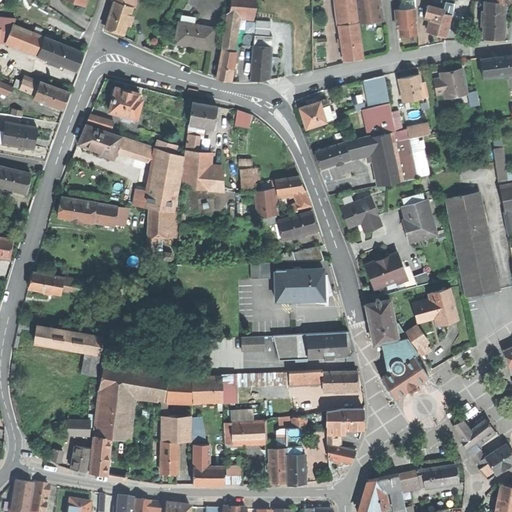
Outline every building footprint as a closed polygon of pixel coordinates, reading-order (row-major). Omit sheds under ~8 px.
[(115,30),(125,33),(134,5),(132,4),(116,0),(114,0),(106,28),(115,30)] [(230,0),(229,14),(238,15),(249,17),(254,17),(255,0),(230,0)] [(340,0),(343,24),(358,22),(354,0),(340,0)] [(356,0),(359,23),(381,20),(378,0),(356,0)] [(409,34),(419,33),(415,0),(404,0),(405,0),(402,2),(401,4),(400,6),(400,8),(396,8),(398,22),(400,22),(401,35),(409,34)] [(494,38),(504,38),(505,2),(492,1),(485,1),(484,38),(494,38)] [(437,33),(446,36),(451,16),(453,16),(454,11),(445,9),(445,10),(428,5),(426,14),(432,16),(428,30),(437,33)] [(222,48),(233,50),(238,15),(229,14),(226,14),(222,48)] [(181,15),(180,21),(196,24),(197,18),(181,15)] [(0,41),(7,42),(13,26),(15,21),(0,18),(0,22),(0,41)] [(179,20),(175,43),(184,45),(192,46),(192,45),(212,48),(215,27),(196,24),(180,21),(179,20)] [(353,58),(363,57),(358,22),(343,24),(339,24),(344,60),(353,58)] [(7,42),(39,54),(45,38),(13,26),(7,42)] [(255,34),(255,38),(263,38),(263,45),(272,46),(273,35),(255,34)] [(38,56),(75,71),(79,61),(83,52),(45,37),(45,38),(39,54),(38,56)] [(261,79),(270,79),(272,46),(263,45),(254,45),(252,78),(261,79)] [(224,79),(233,80),(237,50),(233,50),(222,48),(218,78),(224,79)] [(483,77),(511,73),(511,55),(498,57),(481,59),(483,77)] [(444,93),(445,97),(457,95),(456,91),(467,89),(462,69),(451,71),(440,73),(441,77),(444,93)] [(399,78),(404,101),(428,97),(425,81),(421,82),(419,74),(407,77),(399,78)] [(364,79),(370,107),(390,103),(384,75),(364,79)] [(437,95),(444,93),(441,77),(433,79),(437,95)] [(20,90),(35,95),(41,82),(32,78),(30,84),(23,81),(20,90)] [(15,87),(0,81),(0,91),(7,95),(15,87)] [(34,98),(63,109),(65,102),(69,93),(41,82),(35,95),(34,98)] [(128,90),(116,87),(116,89),(113,90),(112,94),(114,96),(110,111),(124,114),(131,116),(137,118),(142,98),(139,98),(140,93),(128,90)] [(467,91),(471,105),(480,103),(476,89),(467,91)] [(303,117),(306,128),(327,122),(327,121),(322,106),(321,101),(315,102),(308,104),(300,107),(303,117)] [(205,127),(215,129),(218,106),(205,104),(193,103),(190,125),(205,127)] [(363,108),(368,136),(393,131),(396,131),(393,118),(390,103),(370,107),(363,108)] [(329,104),(322,106),(327,121),(333,119),(329,104)] [(88,110),(85,118),(110,127),(113,119),(88,110)] [(253,115),(238,110),(236,125),(250,128),(253,115)] [(399,116),(393,118),(396,131),(402,129),(399,116)] [(3,143),(34,149),(36,139),(38,128),(6,122),(4,131),(0,130),(0,137),(3,138),(3,143)] [(122,137),(86,124),(83,133),(79,144),(115,156),(117,151),(122,137)] [(428,124),(407,128),(409,139),(430,134),(428,124)] [(204,137),(205,127),(190,125),(189,135),(199,136),(204,137)] [(396,131),(393,131),(395,141),(399,140),(399,141),(409,139),(407,128),(402,129),(396,131)] [(393,131),(368,136),(371,150),(374,161),(379,186),(403,181),(395,141),(393,131)] [(197,151),(199,136),(189,135),(186,151),(197,151)] [(368,136),(346,142),(350,155),(364,151),(371,150),(368,136)] [(156,148),(122,137),(117,151),(154,163),(156,148)] [(159,139),(156,148),(175,153),(178,145),(159,139)] [(417,178),(409,139),(399,141),(399,140),(395,141),(403,181),(417,178)] [(319,160),(321,168),(351,158),(350,155),(346,142),(346,141),(316,151),(319,160)] [(498,182),(499,181),(506,180),(501,147),(494,148),(498,182)] [(175,153),(156,148),(154,163),(148,191),(145,208),(151,209),(174,212),(184,156),(175,153)] [(374,161),(371,150),(364,151),(367,162),(374,161)] [(211,153),(197,151),(186,151),(183,188),(225,191),(223,167),(210,166),(211,153)] [(0,187),(27,193),(29,183),(31,174),(0,166),(0,187)] [(294,193),(305,191),(299,176),(276,180),(278,195),(294,193)] [(499,181),(500,186),(511,183),(511,178),(506,180),(499,181)] [(511,210),(511,183),(500,186),(505,212),(511,210)] [(134,206),(145,208),(148,191),(137,188),(134,206)] [(258,218),(277,214),(274,188),(256,191),(258,218)] [(307,196),(305,191),(294,193),(296,205),(309,202),(307,196)] [(483,293),(499,289),(479,191),(446,198),(466,296),(483,293)] [(405,197),(407,205),(421,201),(419,194),(405,197)] [(361,222),(365,231),(381,225),(370,196),(342,207),(346,217),(349,226),(361,222)] [(59,217),(94,223),(94,220),(98,203),(62,197),(60,206),(59,217)] [(407,231),(410,241),(436,234),(426,200),(421,201),(407,205),(403,206),(407,223),(405,224),(407,231)] [(312,209),(309,202),(296,205),(298,212),(312,209)] [(113,206),(98,203),(94,220),(111,223),(113,206)] [(287,214),(298,212),(296,205),(286,207),(287,214)] [(121,207),(113,206),(111,223),(119,225),(121,207)] [(174,219),(174,212),(151,209),(149,249),(163,250),(163,237),(174,238),(174,219)] [(278,220),(283,239),(318,230),(316,220),(313,211),(278,220)] [(189,227),(179,226),(179,240),(188,240),(189,227)] [(0,256),(10,258),(11,248),(13,239),(0,237),(0,256)] [(295,261),(323,260),(319,247),(294,253),(295,261)] [(172,253),(160,251),(159,259),(171,261),(174,259),(174,258),(174,255),(172,253)] [(279,261),(295,261),(294,253),(293,251),(279,255),(279,261)] [(372,282),(374,289),(378,287),(396,280),(397,284),(408,280),(403,267),(399,257),(390,261),(388,256),(369,264),(373,275),(369,276),(372,282)] [(251,279),(260,278),(259,263),(251,263),(251,279)] [(260,278),(276,278),(276,270),(276,263),(259,263),(260,278)] [(408,265),(403,267),(408,280),(397,284),(396,280),(378,287),(381,295),(417,286),(413,275),(408,265)] [(324,269),(289,270),(290,300),(324,299),(324,285),(324,269)] [(277,300),(290,300),(289,270),(276,270),(276,278),(277,300)] [(427,271),(413,275),(417,286),(431,282),(427,271)] [(32,279),(30,288),(42,290),(53,292),(61,294),(62,291),(64,277),(33,272),(32,279)] [(87,281),(64,277),(62,291),(84,295),(87,281)] [(412,303),(417,322),(435,317),(438,325),(448,322),(458,319),(451,298),(446,299),(443,289),(429,293),(431,298),(412,303)] [(366,304),(369,320),(393,315),(390,299),(380,301),(380,298),(375,299),(376,302),(366,304)] [(396,340),(398,339),(396,331),(395,323),(393,315),(369,320),(370,326),(374,344),(382,342),(390,341),(396,340)] [(18,328),(33,332),(35,324),(21,320),(18,328)] [(102,338),(37,327),(34,341),(86,350),(100,352),(102,338)] [(418,327),(406,334),(414,345),(425,339),(418,327)] [(398,339),(396,340),(406,353),(415,346),(414,345),(406,334),(403,329),(402,330),(396,331),(398,339)] [(346,332),(308,334),(309,358),(325,358),(334,357),(347,357),(347,355),(346,334),(346,332)] [(265,336),(242,337),(242,351),(265,350),(265,336)] [(430,350),(425,339),(414,345),(415,346),(419,352),(421,355),(430,350)] [(406,353),(396,340),(390,341),(400,355),(402,354),(406,360),(415,354),(419,352),(415,346),(406,353)] [(382,342),(387,372),(392,369),(391,367),(390,364),(391,362),(393,359),(395,358),(398,357),(400,358),(403,360),(404,362),(406,360),(402,354),(400,355),(390,341),(382,342)] [(96,375),(100,352),(86,350),(82,373),(96,375)] [(380,377),(395,398),(408,389),(416,384),(429,375),(427,372),(415,354),(406,360),(404,362),(392,369),(387,372),(380,377)] [(392,369),(404,362),(403,360),(400,358),(398,357),(395,358),(393,359),(391,362),(390,364),(391,367),(392,369)] [(104,363),(99,391),(116,394),(135,397),(138,369),(104,363)] [(168,374),(138,369),(135,397),(166,401),(168,374)] [(320,381),(324,381),(323,372),(323,370),(290,371),(291,387),(294,387),(294,382),(311,382),(311,385),(320,385),(320,381)] [(359,371),(323,372),(324,381),(324,391),(359,390),(359,381),(359,371)] [(217,401),(223,401),(222,376),(193,377),(193,402),(217,401)] [(169,377),(167,401),(192,402),(191,378),(169,377)] [(99,391),(94,436),(112,438),(116,394),(99,391)] [(135,397),(116,394),(112,438),(131,440),(135,397)] [(345,433),(345,428),(345,408),(328,410),(328,442),(342,445),(341,437),(337,437),(337,433),(345,433)] [(364,408),(345,408),(345,428),(364,428),(364,418),(364,408)] [(232,410),(233,423),(254,421),(254,409),(232,410)] [(206,437),(204,415),(191,416),(193,438),(206,437)] [(308,415),(291,416),(292,427),(303,426),(308,426),(308,415)] [(163,416),(163,441),(175,441),(175,416),(169,416),(163,416)] [(282,428),(287,427),(292,427),(291,416),(281,417),(282,428)] [(490,424),(486,419),(470,429),(462,419),(452,424),(466,449),(488,433),(493,429),(490,424)] [(67,426),(90,428),(91,421),(67,420),(67,426)] [(234,444),(266,442),(265,421),(254,421),(233,423),(234,444)] [(226,444),(234,444),(233,423),(225,423),(226,444)] [(287,453),(288,453),(303,453),(303,426),(292,427),(287,427),(287,453)] [(479,446),(491,436),(488,433),(466,449),(471,456),(479,450),(481,449),(479,446)] [(98,473),(107,474),(112,438),(94,436),(90,472),(98,473)] [(170,473),(179,473),(179,441),(175,441),(163,441),(162,473),(170,473)] [(479,468),(487,480),(511,463),(511,452),(506,444),(485,458),(482,460),(485,464),(479,468)] [(195,445),(195,456),(207,456),(207,445),(195,445)] [(353,457),(354,450),(328,445),(329,458),(334,459),(341,460),(352,463),(353,457)] [(79,469),(87,471),(91,448),(75,446),(71,468),(79,469)] [(52,461),(61,462),(63,451),(54,449),(52,461)] [(477,465),(479,468),(485,464),(482,460),(485,458),(479,450),(471,456),(477,465)] [(288,453),(289,484),(298,483),(307,482),(306,453),(303,453),(288,453)] [(279,482),(287,482),(286,454),(271,454),(271,463),(271,471),(272,483),(279,482)] [(195,456),(195,465),(207,466),(207,456),(195,456)] [(456,464),(423,469),(425,479),(426,487),(458,482),(457,474),(456,464)] [(195,465),(194,465),(194,484),(207,485),(224,485),(224,466),(207,466),(195,465)] [(423,468),(398,473),(401,487),(401,488),(420,485),(419,480),(425,479),(423,469),(423,468)] [(358,511),(385,507),(388,507),(387,504),(383,487),(387,486),(390,489),(401,487),(398,473),(368,480),(358,511)] [(227,477),(227,485),(243,484),(243,476),(227,477)] [(24,482),(16,481),(10,511),(29,511),(34,484),(24,482)] [(42,484),(36,483),(31,511),(33,511),(44,511),(49,485),(42,484)] [(495,511),(511,511),(511,485),(501,483),(495,511)] [(393,503),(394,511),(406,511),(401,488),(401,487),(390,489),(393,503)] [(126,498),(119,497),(118,508),(117,511),(132,511),(135,499),(126,498)] [(70,499),(68,511),(89,511),(91,502),(80,500),(70,499)] [(136,500),(134,511),(149,511),(150,501),(144,500),(136,500)] [(162,511),(164,503),(150,501),(149,511),(162,511)] [(394,511),(393,503),(387,504),(388,507),(385,507),(386,511),(394,511)]
